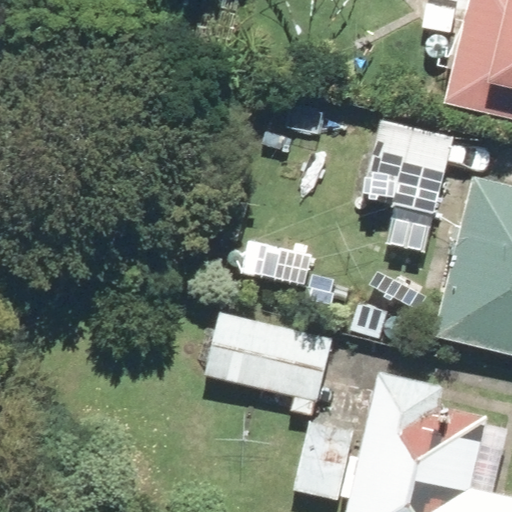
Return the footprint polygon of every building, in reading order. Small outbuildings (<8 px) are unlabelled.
[(511,0),(486,0),(464,96),(511,107),(511,0)] [(399,200),(391,232),(422,241),(430,210),(452,216),(474,132),(308,89),(296,135),(379,156),(370,193),(399,200)] [(511,165),(495,161),(448,323),(511,341),(511,165)] [(259,231),(247,267),(308,286),(319,250),(259,231)] [(226,306),(210,370),(324,396),(339,333),(226,306)] [(511,410),(511,386),(478,378),(472,400),(458,397),(463,375),(394,359),(359,511),(511,511),(511,482),(492,478),(507,410),(511,410)] [(364,420),(319,410),(303,482),(347,492),(364,420)]
